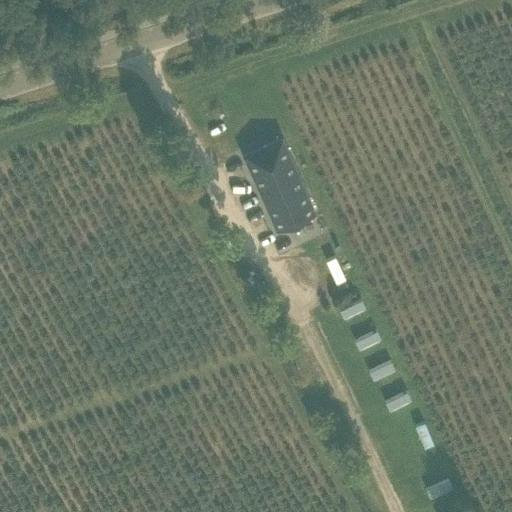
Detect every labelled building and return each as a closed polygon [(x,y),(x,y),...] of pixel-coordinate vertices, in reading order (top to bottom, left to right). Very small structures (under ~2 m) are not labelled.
[(282,135),(242,153),(276,229),(316,211),(282,135)] [(330,254),(322,258),(333,281),(341,277),(330,254)] [(340,317),(364,306),(359,296),(336,306),(340,317)] [(355,347),(377,337),(373,328),(351,338),(355,347)] [(386,359),(366,369),(369,376),(390,367),(386,359)]
